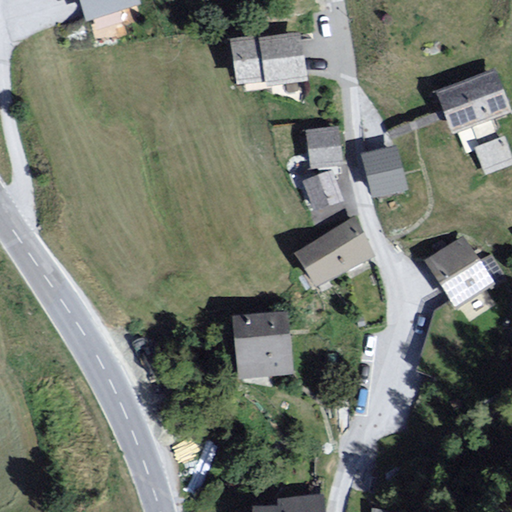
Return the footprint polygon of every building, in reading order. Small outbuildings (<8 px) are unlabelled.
[(144,0),(86,0),(94,25),(147,8),(144,0)] [(295,36),(239,43),(244,80),(300,74),(295,36)] [(511,102),(502,77),(445,99),(461,139),(511,119),(511,102)] [(346,131),(320,134),(324,173),(350,170),(346,131)] [(511,143),(483,154),(492,178),(511,170),(511,143)] [(401,148),(367,158),(381,203),(415,193),(401,148)] [(340,178),(313,188),(323,217),(350,208),(340,178)] [(357,227),(306,262),(330,295),(380,260),(357,227)] [(468,244),(431,269),(458,307),(494,282),(468,244)] [(296,320),(243,323),(247,380),(300,377),(296,320)]
